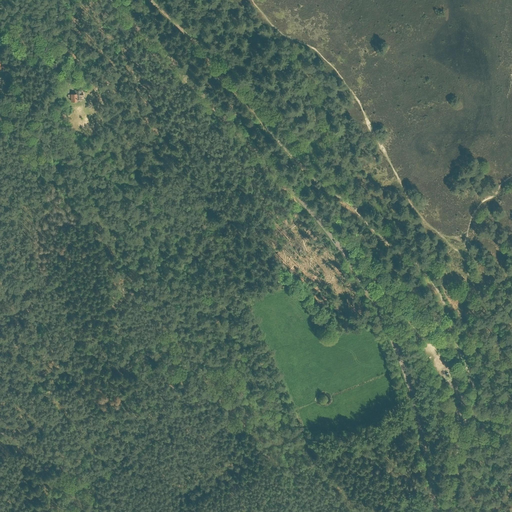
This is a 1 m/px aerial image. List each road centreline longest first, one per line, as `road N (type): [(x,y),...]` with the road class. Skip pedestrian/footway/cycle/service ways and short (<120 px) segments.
road 1 (tertiary): [(435,511),(412,389),(351,263),(112,0)]
road 2 (track): [(87,374),(76,356),(78,289),(47,226),(41,184),(36,174),(0,173)]
road 3 (track): [(0,432),(69,471),(79,511)]
